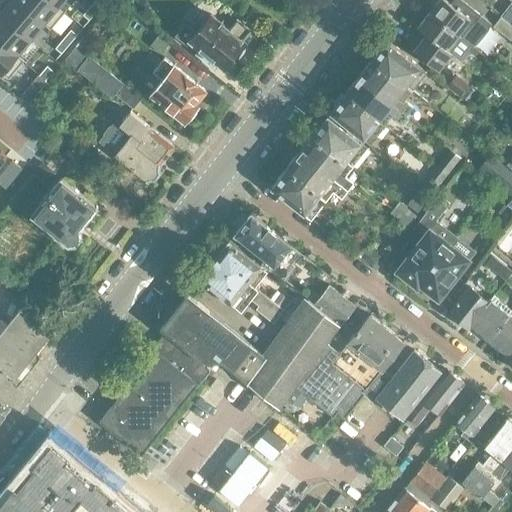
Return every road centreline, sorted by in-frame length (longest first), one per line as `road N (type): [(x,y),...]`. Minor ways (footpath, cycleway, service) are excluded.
road 1 (residential): [(480,372),(225,170)]
road 2 (tertiary): [(43,402),(225,170)]
road 3 (tertiary): [(225,170),(361,0)]
road 4 (residential): [(480,372),(371,511)]
road 5 (residential): [(175,511),(43,402)]
